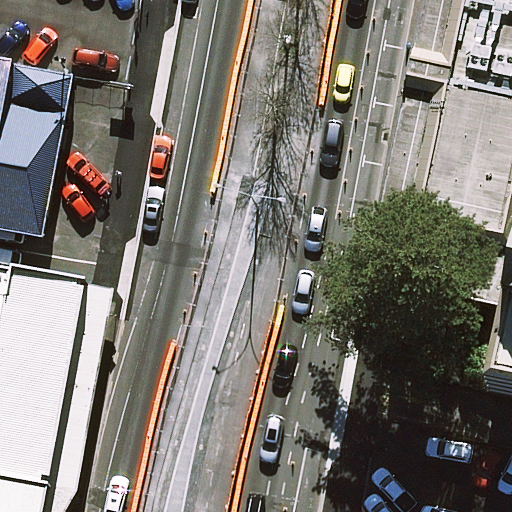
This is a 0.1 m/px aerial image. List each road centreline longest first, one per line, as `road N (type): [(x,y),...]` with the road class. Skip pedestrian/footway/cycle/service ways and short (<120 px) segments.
road 1 (secondary): [(134,511),(250,0)]
road 2 (secondary): [(341,0),(232,511)]
